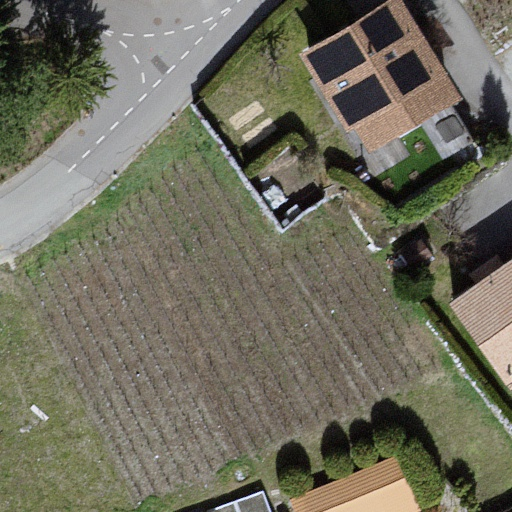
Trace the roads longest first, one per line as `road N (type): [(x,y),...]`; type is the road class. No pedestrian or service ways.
road 1 (residential): [(0,222),(65,175),(172,66)]
road 2 (residential): [(172,66),(125,34),(29,0)]
